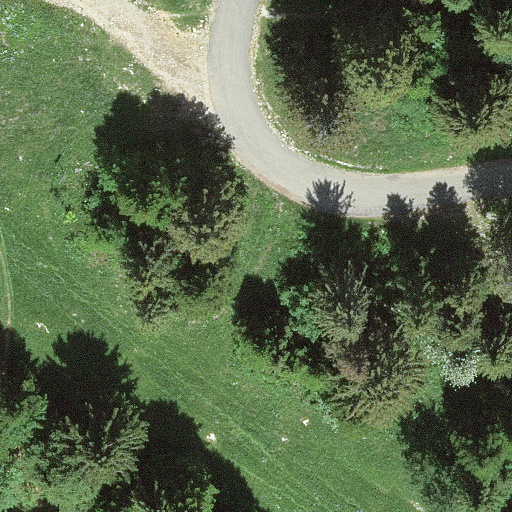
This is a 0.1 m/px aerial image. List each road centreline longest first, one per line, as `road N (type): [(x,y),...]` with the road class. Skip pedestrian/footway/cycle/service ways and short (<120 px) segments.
road 1 (unclassified): [(511,174),(430,188),(294,178),(225,123),(198,60),(222,0)]
road 2 (track): [(93,0),(198,60)]
